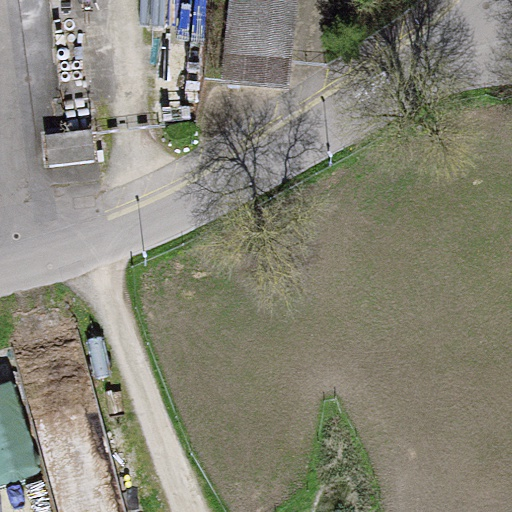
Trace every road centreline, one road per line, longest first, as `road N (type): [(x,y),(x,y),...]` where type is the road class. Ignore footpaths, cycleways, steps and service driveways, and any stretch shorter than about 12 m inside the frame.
road 1 (residential): [(463,60),(252,178),(91,253),(0,271)]
road 2 (unknown): [(91,253),(190,511)]
